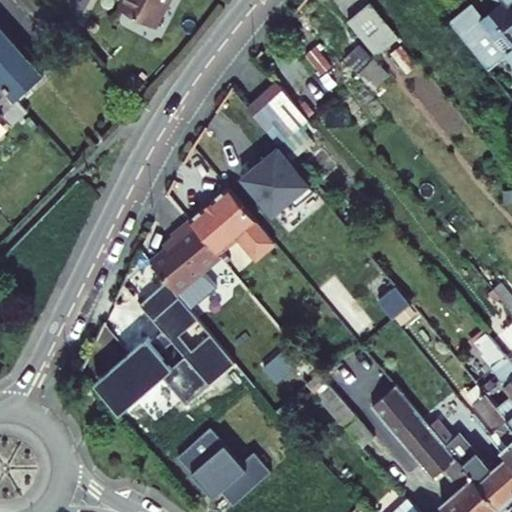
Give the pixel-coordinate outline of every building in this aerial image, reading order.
[(159,35),(177,0),(133,0),(124,17),(159,35)] [(455,18),(492,65),(508,52),(511,58),(511,0),(495,0),(502,7),(486,20),(473,4),(455,18)] [(371,2),(349,20),(377,55),(399,36),(371,2)] [(344,57),(359,72),(374,58),(359,43),(344,57)] [(0,91),(20,111),(44,89),(0,44),(0,91)] [(305,54),(323,74),(333,65),(316,45),(305,54)] [(359,72),(374,89),(390,74),(374,58),(359,72)] [(251,109),(280,144),(308,119),(279,83),(251,109)] [(0,126),(2,125),(17,111),(0,94),(0,126)] [(298,206),(317,190),(281,148),(259,167),(258,165),(243,177),(276,215),(293,200),(298,206)] [(231,185),(191,218),(192,219),(220,252),(241,234),(259,255),(278,240),(231,185)] [(178,239),(152,262),(179,293),(222,255),(220,252),(192,219),(173,235),(178,239)] [(237,362),(167,280),(139,303),(158,324),(93,381),(121,413),(164,375),(187,403),(237,362)] [(493,288),(511,310),(511,293),(501,280),(493,288)] [(394,317),(411,302),(397,285),(379,300),(394,317)] [(511,424),(511,362),(487,331),(475,341),(484,352),(482,354),(503,380),(501,381),(511,394),(511,395),(497,406),(511,424)] [(320,372),(308,383),(363,445),(375,436),(320,372)] [(497,430),(490,435),(508,456),(511,461),(511,424),(497,406),(478,383),(468,393),(497,430)] [(447,511),(495,511),(500,507),(430,424),(397,385),(372,405),(433,477),(443,469),(460,489),(441,505),(447,511)] [(500,507),(511,497),(511,461),(508,456),(493,469),(461,431),(455,437),(438,417),(430,424),(500,507)] [(214,495),(222,488),(234,504),(272,470),(254,451),(243,461),(210,425),(178,455),(214,495)] [(422,511),(409,497),(392,511),(422,511)]
